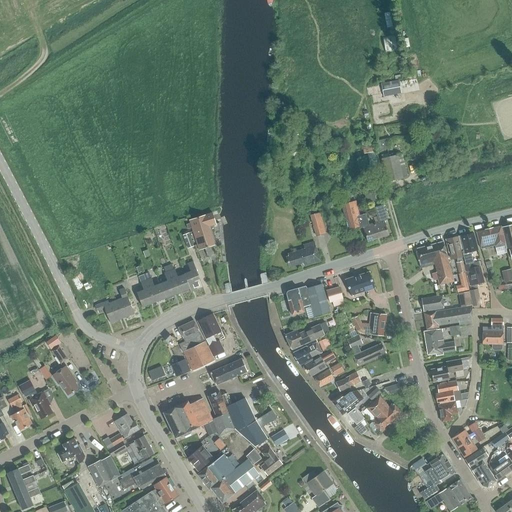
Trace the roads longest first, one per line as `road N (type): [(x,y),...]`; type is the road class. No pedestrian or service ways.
road 1 (tertiary): [(136,354),(159,324),(182,312),(389,248)]
road 2 (tertiary): [(136,354),(80,320),(0,165)]
road 3 (unclassified): [(441,437),(425,407),(389,248)]
road 4 (residential): [(0,459),(134,389)]
road 5 (tertiary): [(204,511),(134,389)]
road 6 (tertiary): [(389,248),(511,216)]
